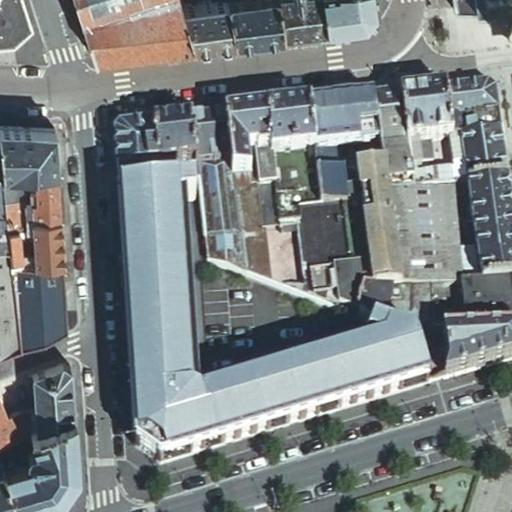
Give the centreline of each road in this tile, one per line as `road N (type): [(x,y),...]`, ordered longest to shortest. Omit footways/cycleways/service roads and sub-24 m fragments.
road 1 (residential): [(82,92),(354,58),(395,34)]
road 2 (residential): [(511,409),(245,489)]
road 3 (residential): [(82,92),(96,329)]
road 4 (residential): [(96,329),(116,511)]
